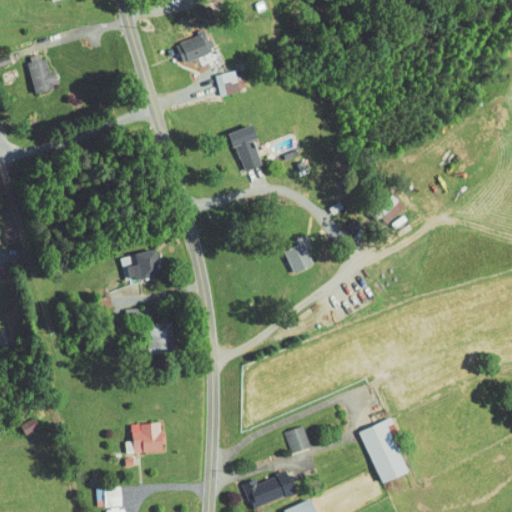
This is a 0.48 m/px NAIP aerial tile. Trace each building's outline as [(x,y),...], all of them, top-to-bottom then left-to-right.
[(204,44),(196,24),(166,37),(174,56),(204,44)] [(45,64),(38,66),(33,47),(15,52),(23,86),(49,79),(45,64)] [(233,82),(231,75),(227,76),(224,63),(203,68),(209,88),(233,82)] [(220,125),(233,164),(251,158),(242,132),(249,131),(244,117),(220,125)] [(285,267),(304,257),(296,239),(276,248),(285,267)] [(146,241),(108,251),(110,260),(114,259),(118,275),(152,267),(146,241)] [(167,341),(164,315),(136,318),(139,344),(167,341)] [(349,425),(373,477),(399,465),(385,434),(391,431),(381,410),(349,425)] [(153,444),(152,415),(122,417),(122,433),(115,434),(115,446),(153,444)] [(279,447),(299,441),(292,418),(272,424),(279,447)] [(246,474),(245,471),(232,476),(240,501),(287,486),(280,464),(246,474)] [(278,511),(311,511),(302,490),(274,502),(278,511)]
